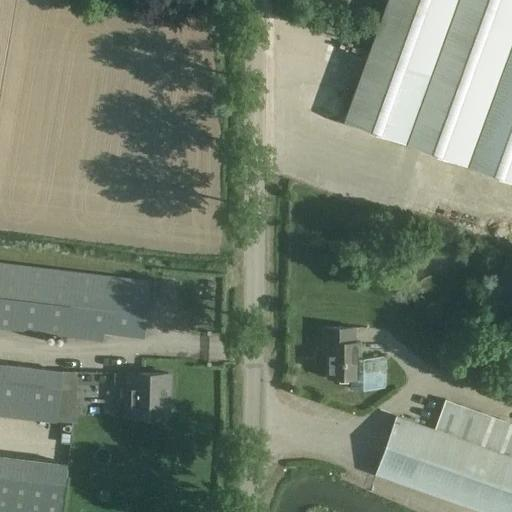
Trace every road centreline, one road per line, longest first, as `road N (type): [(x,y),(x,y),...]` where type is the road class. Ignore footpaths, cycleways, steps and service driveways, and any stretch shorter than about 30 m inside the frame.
road 1 (unclassified): [(242,511),(254,430),(256,0)]
road 2 (unknown): [(254,430),(340,442),(420,383)]
road 3 (unknown): [(255,155),(398,191)]
